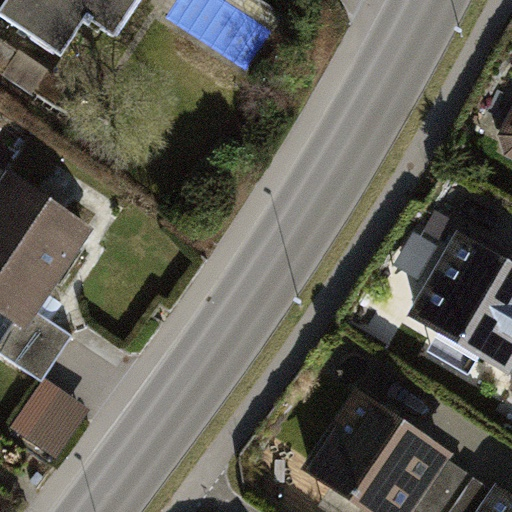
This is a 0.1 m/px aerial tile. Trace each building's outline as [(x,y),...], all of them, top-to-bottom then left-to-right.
[(0,0),(0,15),(67,63),(93,25),(117,42),(145,0),(0,0)] [(511,107),(497,136),(505,157),(511,159),(511,107)] [(10,180),(0,195),(0,313),(18,326),(32,335),(43,318),(96,237),(56,210),(10,180)] [(511,258),(498,250),(458,227),(407,311),(509,372),(511,367),(511,258)] [(32,335),(18,326),(0,352),(45,383),(75,339),(43,318),(32,335)] [(92,413),(49,383),(16,429),(60,460),(92,413)] [(397,411),(358,385),(304,464),(374,511),(410,511),(415,505),(448,457),(453,449),(397,411)] [(440,511),(468,470),(448,457),(415,505),(425,511),(440,511)] [(446,511),(477,511),(495,488),(474,473),(446,511)] [(477,511),(511,511),(511,491),(498,483),(495,488),(477,511)]
